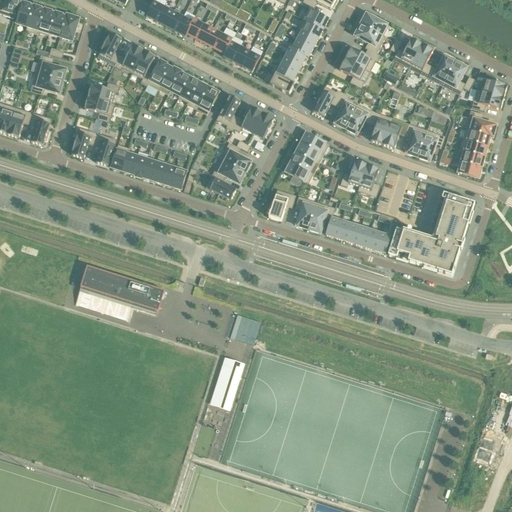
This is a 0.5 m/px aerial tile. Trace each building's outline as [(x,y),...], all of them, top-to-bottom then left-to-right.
[(0,1),(0,15),(3,16),(15,20),(16,16),(19,5),(20,0),(7,0),(6,4),(0,1)] [(304,0),(303,4),(310,8),(314,10),(317,4),(331,11),(336,0),(304,0)] [(223,1),(220,7),(248,21),(251,14),(223,1)] [(154,2),(146,18),(156,23),(164,8),(154,2)] [(19,15),(16,24),(27,28),(33,8),(29,7),(30,6),(23,4),(23,3),(19,15)] [(27,28),(26,32),(37,36),(44,11),(40,10),(41,9),(34,7),(33,8),(27,28)] [(164,8),(156,23),(166,28),(174,13),(164,8)] [(44,11),(37,36),(38,36),(38,34),(48,37),(55,15),(51,14),(51,12),(45,10),(44,11)] [(304,21),(304,22),(323,31),(329,20),(310,10),(306,17),(304,21)] [(174,13),(166,28),(175,33),(183,18),(174,13)] [(55,15),(48,37),(49,37),(50,35),(60,38),(66,18),(62,17),(62,16),(56,14),(55,15)] [(366,15),(360,26),(383,38),(383,37),(389,27),(387,26),(366,15)] [(66,18),(60,38),(72,42),(79,20),(77,19),(69,16),(69,17),(67,16),(66,18)] [(183,18),(175,33),(185,38),(194,20),(192,22),(183,18)] [(194,20),(185,38),(186,36),(196,40),(204,25),(194,20)] [(302,20),(297,30),(301,32),(302,32),(318,40),(323,31),(304,22),(304,21),(302,20)] [(204,25),(196,40),(205,45),(213,30),(204,25)] [(360,26),(355,37),(368,44),(365,50),(367,51),(376,56),(377,55),(385,39),(383,37),(383,38),(360,26)] [(223,35),(215,50),(224,55),(231,43),(233,40),(236,34),(226,29),(223,35)] [(213,30),(205,45),(215,50),(223,35),(213,30)] [(301,32),(297,41),(313,49),(318,40),(302,32),(301,32)] [(100,55),(97,59),(109,65),(114,68),(121,57),(115,54),(122,41),(110,35),(108,39),(106,38),(101,48),(103,49),(100,55)] [(396,40),(390,51),(396,54),(402,43),(396,40)] [(398,50),(392,62),(409,70),(422,46),(422,45),(411,40),(404,53),(398,50)] [(290,48),(290,49),(308,59),(313,49),(297,41),(292,50),(290,48)] [(224,55),(222,58),(223,58),(232,63),(240,48),(231,43),(224,55)] [(121,57),(114,68),(121,72),(122,70),(132,75),(144,52),(133,46),(126,60),(121,57)] [(422,46),(409,70),(420,76),(418,78),(425,81),(426,79),(432,68),(426,65),(433,51),(422,46)] [(240,48),(232,63),(242,68),(250,53),(240,48)] [(290,49),(285,58),(302,67),(306,58),(308,59),(290,49)] [(351,49),(345,60),(366,71),(365,71),(370,74),(370,73),(375,63),(378,64),(381,58),(381,57),(377,55),(376,56),(367,51),(364,56),(351,49)] [(50,54),(50,56),(62,60),(64,53),(51,50),(50,54)] [(144,52),(132,75),(138,78),(143,80),(140,85),(146,88),(153,74),(148,71),(155,58),(144,52)] [(250,53),(242,68),(252,73),(260,58),(250,53)] [(39,64),(36,75),(63,83),(63,81),(66,73),(66,71),(52,67),(53,60),(49,59),(43,57),(41,57),(39,64)] [(432,68),(426,79),(442,88),(455,63),(444,57),(437,71),(432,68)] [(285,58),(280,67),(297,76),(302,67),(285,58)] [(345,60),(339,71),(353,78),(350,84),(361,90),(365,84),(360,81),(365,71),(366,71),(345,60)] [(153,74),(146,88),(147,88),(148,86),(158,91),(170,68),(166,66),(166,65),(160,62),(153,74)] [(455,63),(442,88),(459,97),(465,85),(459,82),(466,69),(455,63)] [(276,76),(275,76),(294,86),(292,84),(295,78),(297,76),(280,67),(276,76)] [(170,68),(158,91),(168,96),(181,73),(175,69),(174,71),(170,68)] [(387,72),(384,80),(396,85),(399,78),(387,72)] [(181,73),(168,96),(168,97),(171,92),(179,97),(178,99),(179,99),(190,79),(180,74),(181,73)] [(32,86),(30,93),(43,97),(45,91),(59,95),(60,93),(62,84),(63,83),(36,75),(32,86)] [(274,75),(268,85),(279,91),(287,95),(289,96),(294,86),(275,76),(276,76),(274,75)] [(469,78),(463,90),(469,93),(475,81),(469,78)] [(190,79),(179,99),(188,104),(187,106),(199,84),(190,79)] [(481,92),(481,93),(504,99),(507,87),(485,80),(481,92)] [(91,86),(88,98),(115,106),(113,105),(116,94),(118,95),(120,88),(108,84),(106,90),(91,86)] [(199,84),(187,106),(197,111),(209,89),(199,84)] [(401,91),(416,96),(418,91),(403,86),(401,91)] [(325,88),(312,113),(324,119),(331,105),(336,108),(343,95),(337,91),(336,93),(325,88)] [(209,89),(197,111),(207,117),(209,113),(219,94),(209,89)] [(477,91),(471,109),(484,113),(486,107),(500,111),(504,99),(481,93),(481,92),(477,91)] [(342,111),(335,124),(346,130),(359,105),(348,100),(350,98),(343,95),(336,108),(342,111)] [(218,117),(216,122),(227,127),(226,130),(232,133),(239,119),(234,116),(241,103),(229,97),(218,117)] [(88,98),(85,110),(99,115),(97,121),(110,124),(112,118),(115,106),(88,98)] [(0,104),(0,133),(7,136),(15,109),(4,105),(0,104)] [(359,105),(346,130),(357,136),(364,123),(369,126),(375,114),(359,105)] [(15,109),(7,136),(19,140),(23,125),(29,127),(33,115),(27,113),(15,109)] [(239,119),(232,133),(233,131),(239,134),(242,130),(252,135),(263,114),(252,109),(245,122),(239,119)] [(471,112),(465,130),(490,137),(490,138),(492,139),(493,138),(496,126),(481,122),(483,116),(471,112)] [(263,114),(252,135),(263,141),(274,120),(263,114)] [(375,114),(369,126),(376,128),(371,142),(382,146),(392,120),(380,116),(375,114)] [(33,115),(29,127),(35,129),(31,143),(43,147),(45,142),(47,143),(50,132),(48,132),(50,125),(52,120),(40,117),(33,115)] [(392,120),(382,146),(394,150),(399,136),(405,138),(409,126),(392,120)] [(409,126),(405,138),(411,140),(406,154),(418,159),(427,132),(409,126)] [(74,140),(71,151),(73,151),(71,156),(84,160),(88,146),(94,147),(98,135),(80,129),(78,134),(76,141),(74,140)] [(465,130),(462,141),(487,148),(489,140),(490,140),(490,138),(490,137),(465,130)] [(427,132),(418,159),(430,163),(435,148),(441,150),(445,138),(427,132)] [(302,142),(301,144),(324,156),(329,146),(325,144),(306,134),(302,142),(301,142),(302,142)] [(98,135),(94,147),(100,149),(96,164),(108,168),(110,162),(113,152),(117,141),(105,137),(98,135)] [(459,151),(459,152),(462,152),(484,158),(486,151),(487,151),(487,150),(487,148),(462,141),(459,151)] [(240,142),(236,148),(248,154),(251,148),(240,142)] [(226,151),(220,161),(245,174),(246,173),(250,165),(251,163),(238,156),(240,150),(229,144),(226,151)] [(300,147),(296,154),(319,166),(324,156),(301,144),(300,146),(299,146),(299,147),(300,147)] [(112,166),(111,169),(114,170),(113,170),(114,170),(122,172),(129,150),(118,146),(117,151),(112,166)] [(129,150),(122,172),(124,173),(124,174),(124,173),(131,175),(137,158),(128,155),(129,150)] [(459,162),(459,163),(461,163),(481,168),(483,161),(484,161),(484,160),(484,158),(462,152),(459,162)] [(291,164),(314,176),(319,166),(296,154),(295,156),(294,156),(295,156),(291,164)] [(137,158),(131,175),(133,176),(134,177),(134,176),(136,177),(136,178),(141,179),(147,161),(137,158)] [(147,161),(141,179),(141,180),(142,178),(143,179),(144,180),(144,179),(151,181),(156,164),(147,161)] [(215,172),(212,177),(223,183),(226,178),(239,185),(240,183),(240,184),(245,176),(244,175),(245,174),(220,161),(215,172)] [(344,174),(340,187),(347,189),(348,184),(359,188),(360,188),(367,166),(355,162),(350,176),(344,174)] [(461,163),(458,174),(478,180),(480,171),(481,172),(481,171),(481,168),(461,163)] [(156,164),(151,181),(153,182),(153,183),(154,182),(161,184),(166,167),(156,164)] [(290,166),(286,174),(304,183),(308,185),(314,176),(291,164),(290,165),(289,165),(289,166),(290,166)] [(359,188),(358,193),(376,199),(380,187),(374,185),(379,170),(367,166),(360,188),(359,188)] [(166,167),(161,184),(163,185),(163,186),(163,185),(170,187),(176,170),(166,167)] [(176,170),(170,187),(172,188),(172,189),(173,189),(173,188),(181,191),(187,173),(176,170)] [(191,170),(187,183),(193,185),(197,172),(191,170)] [(211,178),(206,189),(210,191),(231,202),(237,190),(235,190),(223,183),(212,177),(211,178)] [(272,203),(266,214),(269,216),(268,218),(269,218),(281,222),(286,208),(292,210),(296,197),(277,192),(274,203),(272,203)] [(390,251),(388,256),(396,259),(397,259),(399,254),(409,257),(408,263),(409,263),(423,267),(423,268),(424,268),(426,262),(438,266),(436,272),(437,272),(452,277),(454,269),(458,256),(460,251),(461,252),(461,251),(463,246),(462,245),(463,240),(464,239),(468,225),(470,218),(465,216),(466,211),(472,213),(475,204),(443,194),(442,200),(444,201),(447,201),(435,239),(438,240),(437,243),(402,232),(396,230),(395,233),(390,251)] [(299,198),(295,211),(301,213),(296,227),(308,231),(317,204),(305,200),(299,198)] [(317,204),(308,231),(320,235),(325,220),(330,222),(331,219),(332,219),(335,210),(334,209),(317,204)] [(330,222),(326,236),(336,239),(341,222),(332,219),(331,219),(330,222)] [(341,222),(336,239),(346,243),(351,225),(341,222)] [(351,225),(346,243),(355,246),(361,228),(351,225)] [(361,228),(355,246),(365,249),(371,231),(361,228)] [(371,231),(365,249),(375,252),(381,234),(371,231)] [(381,234),(375,252),(385,255),(391,237),(381,234)] [(133,310),(157,318),(165,292),(87,267),(79,293),(133,310)] [(236,315),(232,339),(241,340),(243,329),(240,329),(242,316),(236,315)] [(225,359),(211,404),(229,410),(243,365),(225,359)]
